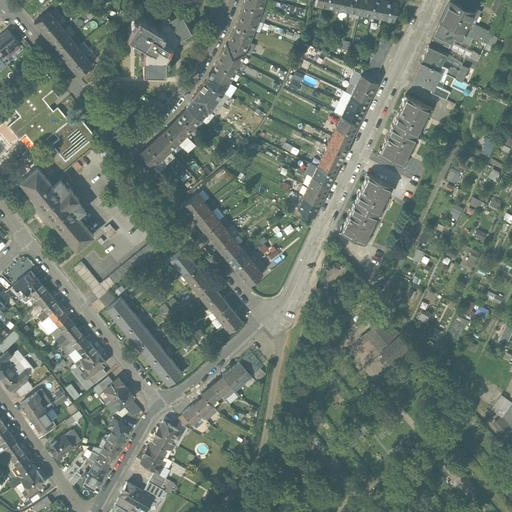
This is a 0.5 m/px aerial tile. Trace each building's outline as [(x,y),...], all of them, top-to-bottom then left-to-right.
[(148,144),(160,158),(177,142),(182,147),(189,139),(185,135),(193,127),(209,108),(224,87),(234,70),(244,51),(253,31),(261,10),(264,0),(244,0),(243,4),(236,23),(227,43),(226,42),(216,61),(213,68),(204,81),(192,97),(193,98),(179,114),(164,129),(148,144)] [(338,0),(327,0),(326,6),(337,8),(338,0)] [(350,0),(338,0),(337,8),(349,10),(350,0)] [(362,0),(350,0),(349,10),(360,13),(362,0)] [(373,0),(362,0),(360,13),(371,15),(373,0)] [(385,0),(373,0),(371,15),(382,17),(385,0)] [(397,1),(394,0),(385,0),(382,17),(393,19),(397,1)] [(462,6),(453,2),(453,3),(449,5),(448,4),(439,21),(462,32),(465,25),(474,7),(464,3),(462,6)] [(41,30),(56,18),(49,9),(34,22),(41,30)] [(161,21),(158,27),(139,16),(128,34),(147,46),(143,51),(143,73),(165,73),(166,59),(178,37),(191,30),(181,11),(161,21)] [(48,39),(63,27),(56,18),(41,30),(48,39)] [(439,21),(431,40),(449,48),(454,37),(461,41),(465,33),(439,21)] [(471,28),(465,25),(462,32),(465,33),(473,37),(475,31),(470,29),(471,28)] [(56,48),(71,36),(63,27),(48,39),(56,48)] [(8,29),(0,35),(0,48),(4,54),(19,42),(8,29)] [(473,37),(465,33),(461,41),(469,44),(473,37)] [(383,35),(367,68),(377,72),(393,40),(383,35)] [(63,57),(78,45),(71,36),(56,48),(63,57)] [(445,53),(428,44),(420,60),(438,69),(440,64),(445,53)] [(70,66),(85,54),(78,45),(63,57),(70,66)] [(4,54),(0,48),(0,57),(6,65),(10,61),(4,54)] [(77,75),(92,63),(85,54),(70,66),(77,75)] [(438,69),(420,60),(412,77),(430,86),(438,69)] [(459,69),(449,64),(447,67),(440,64),(438,69),(461,80),(468,66),(462,63),(459,69)] [(46,72),(9,102),(20,115),(7,125),(19,139),(25,134),(36,146),(54,132),(69,119),(57,106),(51,111),(47,106),(49,105),(48,104),(58,96),(52,89),(57,85),(46,72)] [(355,83),(373,91),(378,81),(360,73),(355,83)] [(351,93),(368,102),(373,91),(355,83),(351,93)] [(448,98),(460,102),(462,95),(450,90),(448,98)] [(346,104),(363,112),(368,102),(351,93),(346,104)] [(430,107),(407,96),(393,124),(416,136),(430,107)] [(341,114),(358,122),(363,112),(346,104),(341,114)] [(336,125),(353,133),(358,122),(341,114),(336,125)] [(71,123),(69,119),(54,132),(58,137),(51,143),(65,160),(95,135),(79,116),(71,123)] [(416,136),(393,124),(379,153),(402,164),(416,136)] [(331,135),(348,143),(353,133),(336,125),(331,135)] [(511,145),(511,136),(505,134),(503,143),(511,145)] [(348,143),(331,135),(326,145),(344,154),(347,147),(346,147),(348,143)] [(483,152),(492,155),(496,138),(487,136),(483,152)] [(160,158),(148,144),(139,151),(151,166),(160,158)] [(322,155),(339,163),(340,159),(341,160),(344,154),(326,145),(322,155)] [(339,163),(322,155),(317,165),(334,173),(339,163)] [(334,173),(317,165),(312,175),(329,184),(334,173)] [(53,186),(37,166),(20,180),(33,196),(34,196),(46,210),(44,211),(50,219),(52,217),(63,232),(76,248),(93,234),(77,215),(84,209),(77,200),(78,198),(69,188),(68,189),(60,180),(53,186)] [(452,167),(449,179),(459,182),(463,170),(452,167)] [(392,186),(369,174),(355,203),(378,214),(392,186)] [(329,184),(312,175),(307,186),(324,194),(329,184)] [(324,194),(307,186),(302,196),(319,204),(324,194)] [(190,213),(205,200),(198,191),(182,204),(190,213)] [(319,204),(302,196),(297,207),(314,215),(319,204)] [(197,221),(212,209),(205,200),(190,213),(197,221)] [(378,214),(355,203),(341,231),(364,243),(378,214)] [(204,230),(219,218),(212,209),(197,221),(204,230)] [(211,239),(227,227),(219,218),(204,230),(211,239)] [(218,248),(234,236),(227,227),(211,239),(218,248)] [(166,228),(100,282),(107,291),(173,237),(166,228)] [(476,236),(486,240),(488,233),(478,230),(476,236)] [(234,236),(218,248),(226,257),(241,244),(234,236)] [(241,244),(226,257),(233,266),(248,253),(241,244)] [(182,272),(194,263),(182,248),(171,258),(182,272)] [(420,248),(415,258),(419,260),(424,250),(420,248)] [(467,264),(474,267),(478,254),(471,252),(467,264)] [(248,253),(233,266),(240,275),(255,262),(248,253)] [(326,266),(339,271),(342,261),(329,257),(326,266)] [(81,260),(72,267),(98,298),(107,291),(100,282),(81,260)] [(255,262),(240,275),(247,283),(263,271),(255,262)] [(194,287),(206,277),(194,263),(182,272),(194,287)] [(31,271),(13,285),(17,290),(21,287),(27,294),(40,283),(31,271)] [(206,301),(217,291),(206,277),(194,287),(206,301)] [(27,294),(26,294),(29,297),(33,293),(35,296),(40,302),(49,294),(45,289),(40,283),(27,294)] [(161,283),(156,287),(159,291),(164,287),(161,283)] [(152,288),(147,292),(150,296),(155,292),(152,288)] [(108,290),(99,298),(107,307),(116,299),(108,290)] [(11,299),(3,291),(0,293),(0,295),(7,303),(11,299)] [(217,315),(229,305),(217,291),(206,301),(217,315)] [(25,301),(23,303),(24,304),(25,303),(29,308),(32,305),(30,302),(32,300),(31,299),(35,296),(33,293),(29,297),(30,297),(25,301)] [(49,294),(40,302),(46,310),(38,315),(41,319),(58,306),(49,294)] [(106,307),(119,322),(132,311),(119,296),(116,299),(107,307),(106,307)] [(180,305),(173,297),(168,301),(175,309),(180,305)] [(470,313),(476,302),(468,298),(463,309),(470,313)] [(164,303),(159,307),(166,315),(171,311),(164,303)] [(229,329),(241,319),(229,305),(217,315),(229,329)] [(58,306),(41,319),(51,331),(57,325),(58,325),(67,317),(58,306)] [(423,310),(419,318),(426,322),(431,315),(423,310)] [(119,322),(131,337),(144,326),(132,311),(119,322)] [(67,317),(58,325),(57,325),(51,331),(57,338),(61,335),(63,335),(65,333),(67,336),(76,328),(67,317)] [(396,337),(381,319),(361,335),(366,341),(370,338),(380,350),(396,337)] [(203,334),(196,325),(191,329),(198,338),(203,334)] [(511,327),(506,325),(499,340),(508,344),(511,333),(511,327)] [(131,337),(143,352),(157,341),(144,326),(131,337)] [(76,328),(67,336),(73,344),(76,347),(86,340),(76,328)] [(380,350),(389,363),(412,344),(402,332),(396,337),(380,350)] [(57,338),(56,339),(59,343),(67,336),(65,333),(63,335),(61,335),(57,338)] [(189,333),(184,338),(191,346),(196,341),(189,333)] [(73,344),(67,336),(59,343),(61,345),(60,346),(64,351),(73,344)] [(86,340),(76,347),(83,356),(79,359),(81,362),(82,361),(95,350),(90,344),(90,345),(86,340)] [(143,352),(155,367),(169,356),(157,341),(143,352)] [(95,350),(82,361),(81,362),(77,365),(83,372),(87,377),(95,370),(97,372),(102,368),(100,366),(105,362),(95,350)] [(8,351),(0,357),(0,376),(1,377),(10,368),(8,365),(4,360),(11,355),(8,351)] [(258,367),(246,353),(239,360),(251,374),(258,367)] [(155,367),(168,382),(182,371),(169,356),(155,367)] [(17,358),(8,365),(10,368),(19,360),(17,358)] [(239,360),(222,374),(231,384),(234,388),(251,374),(239,360)] [(10,368),(1,377),(11,389),(28,375),(24,371),(17,377),(10,368)] [(87,377),(93,384),(106,373),(102,368),(97,372),(95,370),(87,377)] [(223,374),(219,378),(218,377),(212,383),(220,393),(231,384),(223,374)] [(108,376),(99,383),(104,390),(113,382),(108,376)] [(104,390),(99,393),(106,402),(111,398),(126,387),(118,378),(113,382),(104,390)] [(212,383),(208,386),(201,392),(203,394),(204,394),(210,402),(220,393),(212,383)] [(126,387),(111,398),(119,408),(133,396),(126,387)] [(42,388),(20,403),(29,417),(43,407),(51,402),(42,388)] [(55,398),(57,403),(69,398),(67,393),(55,398)] [(203,394),(200,397),(193,403),(201,413),(212,404),(210,402),(204,394),(203,394)] [(133,400),(125,407),(133,415),(140,409),(133,400)] [(51,402),(43,407),(46,411),(53,406),(51,402)] [(193,403),(190,406),(189,406),(182,412),(191,422),(201,413),(193,403)] [(43,407),(29,417),(39,430),(53,421),(46,411),(43,407)] [(76,412),(70,416),(73,420),(79,415),(76,412)] [(183,412),(178,416),(183,424),(189,421),(183,412)] [(129,427),(114,418),(112,422),(115,424),(110,434),(121,440),(129,427)] [(181,430),(163,420),(159,427),(158,427),(154,434),(155,434),(156,434),(168,441),(170,442),(170,441),(174,434),(178,436),(181,430)] [(2,422),(0,423),(0,440),(0,441),(10,434),(2,422)] [(71,429),(49,445),(56,455),(78,439),(71,429)] [(10,434),(0,441),(6,449),(9,453),(19,446),(10,434)] [(121,440),(110,434),(102,448),(113,454),(121,440)] [(168,441),(156,434),(155,434),(148,446),(148,447),(162,455),(166,457),(171,448),(167,446),(167,443),(168,441)] [(19,446),(9,453),(11,457),(17,465),(27,458),(19,446)] [(162,455),(148,447),(148,446),(147,446),(143,452),(144,453),(140,460),(158,470),(161,464),(166,467),(170,459),(166,457),(162,455)] [(102,448),(99,454),(91,450),(87,458),(94,462),(106,468),(113,454),(102,448)] [(6,449),(0,453),(0,457),(1,459),(9,453),(6,449)] [(9,453),(1,459),(4,462),(11,457),(9,453)] [(27,458),(17,465),(23,474),(25,477),(36,470),(32,463),(31,464),(27,458)] [(93,464),(89,472),(85,470),(83,474),(98,482),(106,468),(94,462),(93,464)] [(75,463),(67,472),(72,476),(79,467),(75,463)] [(25,477),(21,480),(27,488),(30,493),(45,483),(36,470),(25,477)] [(166,478),(154,471),(148,481),(160,488),(166,478)] [(18,476),(9,482),(12,487),(21,480),(25,477),(23,474),(19,477),(18,476)] [(97,484),(86,478),(83,483),(94,489),(97,484)] [(143,491),(158,499),(164,489),(160,488),(148,481),(143,491)] [(20,482),(12,487),(14,491),(20,487),(22,485),(20,482)] [(153,496),(127,482),(120,494),(146,508),(153,496)] [(48,496),(34,505),(37,511),(43,507),(44,507),(46,506),(46,505),(51,501),(48,496)] [(136,511),(138,509),(119,498),(115,504),(126,511),(127,511),(136,511)]
